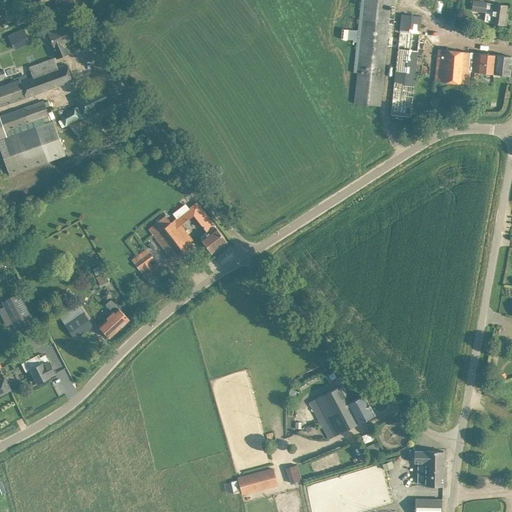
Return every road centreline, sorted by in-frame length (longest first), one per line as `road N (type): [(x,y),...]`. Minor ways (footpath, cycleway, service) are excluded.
road 1 (unclassified): [(0,446),(54,417),(165,312),(249,253)]
road 2 (unclassified): [(249,253),(115,80),(79,0)]
road 3 (unclassified): [(249,253),(432,138),(468,128),(511,131)]
road 4 (unclassified): [(460,442),(511,152)]
road 5 (unclassified): [(460,442),(421,427),(354,371),(249,253)]
